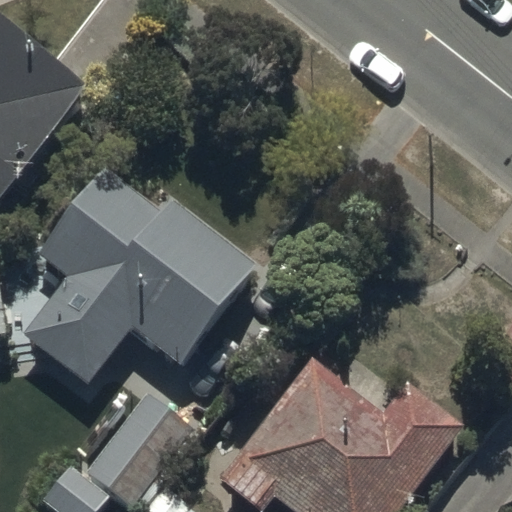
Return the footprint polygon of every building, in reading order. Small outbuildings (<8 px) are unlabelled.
[(0,198),(92,86),(5,16),(0,21),(0,198)] [(170,199),(158,212),(101,164),(33,246),(74,280),(30,333),(92,384),(138,329),(179,363),(256,270),(170,199)] [(511,322),(494,346),(511,359),(511,322)] [(398,511),(464,423),(407,381),(387,413),(311,355),(222,477),(268,511),(275,502),(287,511),(398,511)] [(197,423),(148,390),(91,473),(140,507),(197,423)] [(99,511),(111,498),(73,466),(47,497),(64,511),(99,511)]
